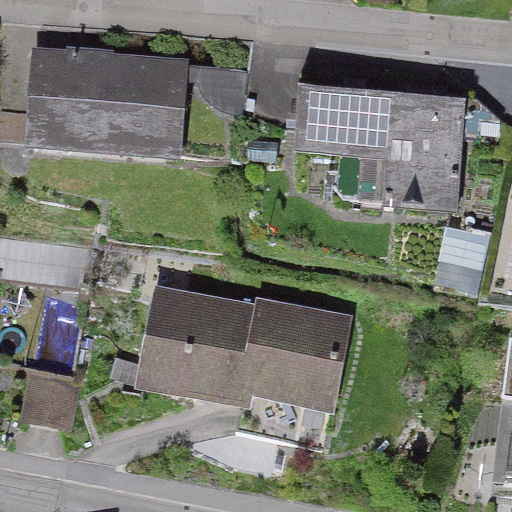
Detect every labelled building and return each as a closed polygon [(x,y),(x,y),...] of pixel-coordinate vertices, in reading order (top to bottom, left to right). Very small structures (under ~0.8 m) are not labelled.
[(36,61),(30,146),(174,157),(182,72),(79,64),(80,57),(70,56),(70,63),(36,61)] [(465,100),(300,87),(294,152),(362,157),(358,203),(456,211),(465,100)] [(439,298),(483,302),(489,234),(445,230),(439,298)] [(0,285),(87,296),(96,250),(0,238),(0,285)] [(157,297),(140,388),(240,407),(235,435),(322,452),(346,326),(246,308),(243,327),(212,321),(215,308),(157,297)] [(505,485),(511,485),(511,340),(509,341),(501,406),(511,406),(511,442),(510,443),(505,485)] [(25,422),(62,429),(70,382),(34,375),(25,422)]
